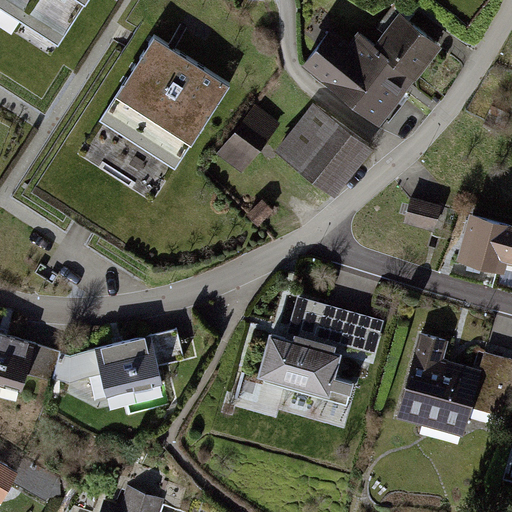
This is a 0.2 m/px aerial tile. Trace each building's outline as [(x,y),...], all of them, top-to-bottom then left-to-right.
[(87,2),(85,0),(0,0),(0,3),(60,43),(87,2)] [(402,12),(375,43),(416,79),(443,49),(402,12)] [(333,28),(305,59),(377,122),(416,79),(375,43),(360,29),(349,42),(333,28)] [(156,35),(102,118),(176,166),(230,82),(156,35)] [(315,101),(277,149),(334,194),(372,146),(315,101)] [(255,104),(219,150),(243,169),(279,122),(255,104)] [(407,214),(405,220),(435,229),(441,205),(412,196),(407,214)] [(511,226),(471,216),(460,261),(506,272),(511,250),(511,226)] [(384,321),(299,298),(287,341),(272,337),(259,382),(347,405),(352,386),(337,382),(344,357),(337,355),(340,345),(375,355),(384,321)] [(77,356),(65,352),(56,383),(70,387),(105,376),(110,391),(166,374),(164,368),(188,360),(178,330),(77,356)] [(65,352),(0,333),(0,385),(26,393),(31,376),(56,383),(65,352)] [(451,345),(420,336),(398,419),(459,435),(466,408),(511,419),(511,414),(511,353),(481,345),(475,368),(447,360),(451,345)] [(0,459),(0,493),(2,494),(12,476),(47,496),(58,476),(19,454),(12,466),(0,459)] [(154,511),(159,497),(125,487),(118,502),(101,496),(95,511),(154,511)]
